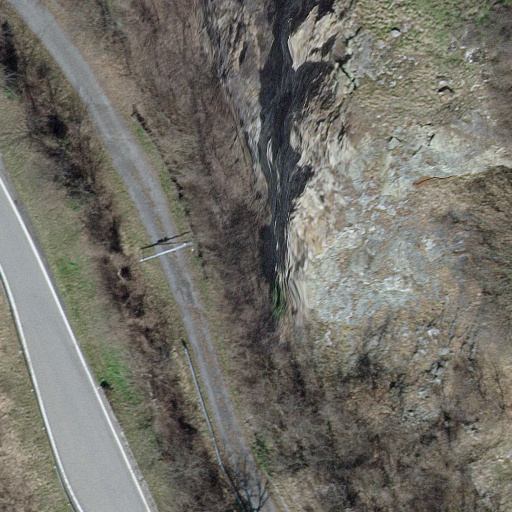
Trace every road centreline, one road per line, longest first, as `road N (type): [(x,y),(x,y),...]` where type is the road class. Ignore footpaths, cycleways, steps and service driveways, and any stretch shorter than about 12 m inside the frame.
road 1 (unclassified): [(3,0),(93,110),(142,227),(171,348),(264,511)]
road 2 (unclassified): [(125,511),(0,224)]
